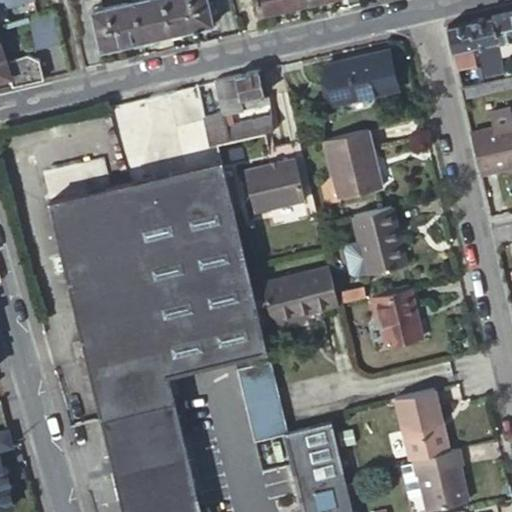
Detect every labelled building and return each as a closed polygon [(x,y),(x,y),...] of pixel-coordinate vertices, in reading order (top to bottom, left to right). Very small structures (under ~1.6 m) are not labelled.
[(170,33),(163,0),(136,0),(132,1),(141,40),(170,33)] [(206,0),(163,0),(170,33),(212,24),(206,0)] [(284,7),(282,0),(255,0),(259,13),(284,7)] [(141,40),(132,1),(90,10),(99,49),(141,40)] [(511,39),(511,8),(491,14),(498,43),(511,39)] [(36,49),(60,42),(52,13),(28,19),(29,21),(36,49)] [(469,19),(476,48),(479,47),(487,78),(506,74),(498,43),(491,14),(469,19)] [(6,23),(7,27),(29,21),(28,19),(28,17),(6,23)] [(469,19),(447,24),(458,64),(475,60),(472,49),(476,48),(469,19)] [(0,78),(11,76),(14,84),(45,77),(40,58),(29,54),(7,61),(1,40),(0,40),(0,78)] [(335,100),(397,85),(388,46),(366,51),(367,56),(349,60),(348,56),(326,61),(335,100)] [(257,67),(214,77),(222,110),(265,99),(257,67)] [(462,88),(464,95),(511,83),(511,75),(507,77),(462,88)] [(265,99),(222,110),(225,122),(268,111),(265,99)] [(472,127),(482,168),(511,160),(511,103),(511,101),(491,106),(495,121),(472,127)] [(222,110),(202,115),(209,143),(276,127),(272,111),(268,111),(225,122),(222,110)] [(382,183),(368,125),(325,135),(340,193),(382,183)] [(255,208),(306,196),(297,154),(245,166),(255,208)] [(49,197),(101,416),(174,400),(167,371),(267,347),(223,156),(49,197)] [(392,202),(355,211),(370,269),(403,261),(394,224),(398,223),(392,202)] [(407,260),(398,223),(394,224),(403,261),(407,260)] [(273,316),(340,300),(340,297),(337,288),(331,262),(264,278),(273,316)] [(423,332),(411,280),(376,289),(378,293),(373,294),(377,311),(382,310),(389,340),(423,332)] [(340,297),(359,293),(357,283),(337,288),(340,297)] [(270,358),(238,367),(255,439),(284,432),(287,431),(270,358)] [(436,388),(397,397),(412,457),(418,456),(450,448),(436,388)] [(174,400),(101,416),(113,467),(186,450),(174,400)] [(287,431),(284,432),(302,511),(335,511),(352,508),(344,473),(331,420),(287,431)] [(0,445),(12,442),(8,427),(0,429),(0,445)] [(468,462),(464,445),(450,448),(418,456),(422,472),(425,472),(433,507),(473,498),(465,462),(468,462)] [(186,450),(113,467),(116,479),(121,498),(193,481),(186,450)] [(200,511),(193,481),(121,498),(124,511),(200,511)]
